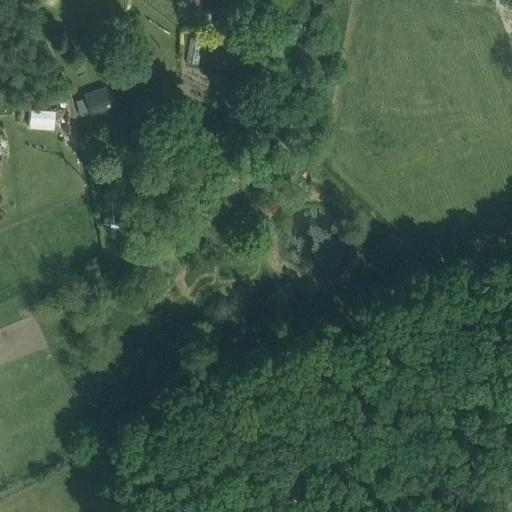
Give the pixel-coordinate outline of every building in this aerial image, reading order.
[(232,30),(231,11),(213,12),(214,32),(232,30)] [(185,60),(197,63),(203,41),(191,38),(185,60)] [(277,46),(266,38),(249,63),(260,70),(277,46)] [(128,81),(85,95),(91,114),(134,100),(128,81)] [(55,127),(56,109),(31,108),(31,126),(55,127)]
